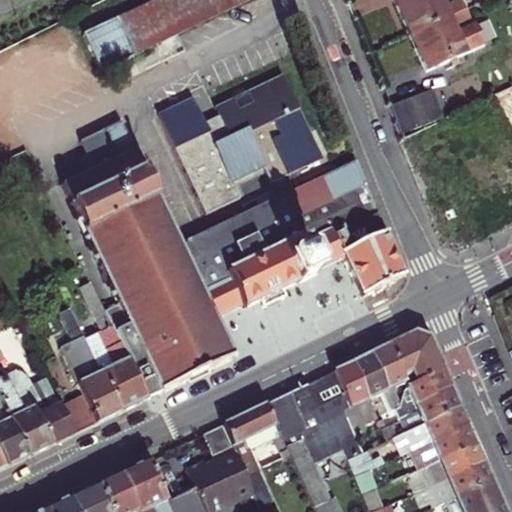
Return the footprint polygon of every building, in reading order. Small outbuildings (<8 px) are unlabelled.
[(245,0),(164,0),(126,18),(142,50),(245,0)] [(442,8),(438,0),(392,0),(409,36),(464,11),(466,11),(463,5),(456,7),(455,3),(442,8)] [(464,11),(409,36),(426,73),(484,47),(474,25),(471,27),(464,11)] [(132,54),(142,50),(126,18),(117,22),(115,19),(82,35),(100,73),(134,57),(132,54)] [(270,185),(321,161),(282,78),(214,110),(220,121),(205,128),(192,100),(171,110),(219,210),(240,200),(231,182),(262,167),(270,185)] [(511,85),(495,94),(511,127),(511,85)] [(387,109),(398,137),(440,120),(429,92),(387,109)] [(219,210),(171,110),(157,116),(205,217),(219,210)] [(92,171),(60,187),(116,306),(103,313),(147,401),(232,360),(213,321),(240,307),(242,310),(281,292),(317,274),(316,271),(342,258),(361,298),(395,282),(400,270),(355,162),(184,243),(184,245),(178,248),(119,124),(79,142),(92,171)] [(403,137),(423,193),(461,180),(464,188),(485,181),(473,147),(437,159),(427,129),(403,137)] [(462,181),(425,196),(447,249),(484,233),(462,181)] [(147,401),(103,313),(89,284),(79,289),(101,333),(84,341),(119,414),(147,401)] [(84,341),(68,310),(58,314),(74,347),(61,354),(82,398),(60,408),(73,436),(119,414),(84,341)] [(403,388),(441,371),(427,339),(413,334),(369,356),(386,393),(388,400),(393,411),(402,407),(403,388)] [(367,402),(386,393),(369,356),(351,364),(367,402)] [(351,431),(375,420),(367,402),(351,364),(332,373),(348,409),(342,411),(351,431)] [(398,422),(399,421),(416,414),(414,408),(450,392),(441,371),(403,388),(402,407),(393,411),(398,422)] [(73,436),(60,408),(46,380),(32,387),(29,382),(26,378),(20,373),(15,372),(2,378),(0,373),(0,402),(28,458),(73,436)] [(342,411),(348,409),(332,373),(305,386),(264,406),(279,438),(286,452),(288,458),(313,511),(337,511),(332,501),(328,503),(311,467),(340,453),(345,463),(362,455),(351,431),(342,411)] [(403,429),(398,431),(401,437),(458,410),(450,392),(414,408),(416,414),(399,421),(403,429)] [(379,418),(393,411),(388,400),(374,406),(379,418)] [(0,457),(6,468),(28,458),(0,402),(0,457)] [(222,427),(245,478),(257,472),(258,472),(249,451),(244,442),(257,436),(262,445),(272,440),(279,438),(264,406),(222,427)] [(412,453),(466,427),(458,410),(401,437),(396,439),(393,440),(401,458),(412,453)] [(214,511),(239,501),(252,494),(245,478),(222,427),(201,437),(214,464),(205,468),(203,463),(184,472),(192,491),(167,502),(171,511),(214,511)] [(393,440),(396,439),(391,427),(383,430),(380,432),(385,444),(393,440)] [(412,453),(420,470),(474,445),(466,427),(412,453)] [(244,442),(249,451),(262,445),(257,436),(244,442)] [(272,440),(279,455),(286,452),(279,438),(272,440)] [(421,472),(428,489),(482,464),(474,445),(420,470),(421,472)] [(279,455),(281,461),(288,458),(286,452),(279,455)] [(352,480),(353,480),(366,474),(374,470),(371,465),(366,453),(362,455),(345,463),(352,480)] [(371,465),(374,470),(381,466),(379,461),(371,465)] [(171,511),(167,502),(147,462),(119,476),(136,511),(171,511)] [(431,509),(443,504),(490,482),(482,464),(428,489),(414,495),(420,509),(429,505),(431,509)] [(254,498),(259,508),(272,503),(257,472),(245,478),(252,494),(254,498)] [(421,472),(406,478),(414,495),(428,489),(421,472)] [(353,480),(361,497),(373,491),(366,474),(353,480)] [(108,511),(136,511),(119,476),(97,486),(108,511)] [(443,504),(446,511),(473,511),(498,500),(490,482),(443,504)] [(75,511),(108,511),(97,486),(69,499),(75,511)] [(360,498),(366,511),(376,511),(382,509),(374,492),(360,498)] [(239,501),(241,505),(254,498),(252,494),(239,501)] [(75,511),(69,499),(47,510),(47,511),(75,511)] [(473,511),(503,511),(498,500),(473,511)]
